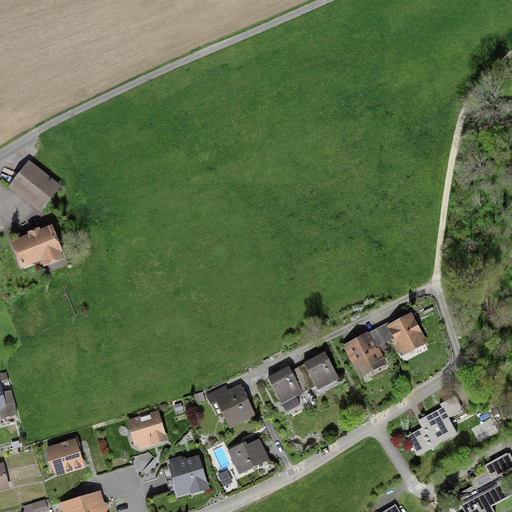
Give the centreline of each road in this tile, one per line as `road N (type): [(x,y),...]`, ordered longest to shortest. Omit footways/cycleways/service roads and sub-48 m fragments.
road 1 (residential): [(219,511),(313,465),(453,377),(462,355),(433,286)]
road 2 (track): [(34,137),(334,0)]
road 3 (track): [(511,53),(461,116),(433,286)]
